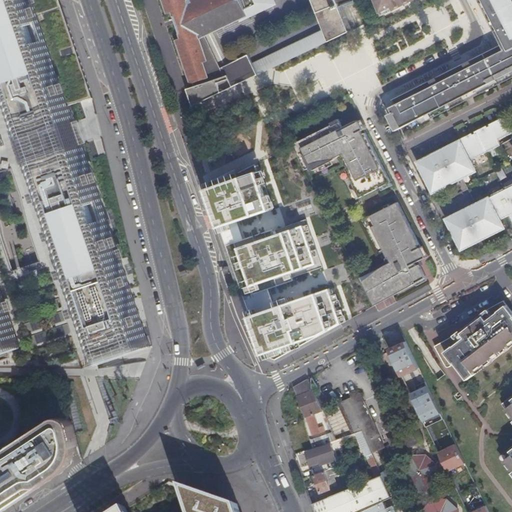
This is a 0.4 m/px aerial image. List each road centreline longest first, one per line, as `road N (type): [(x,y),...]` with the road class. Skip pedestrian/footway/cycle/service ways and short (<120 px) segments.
road 1 (primary): [(246,395),(214,340),(207,265),(115,0)]
road 2 (primary): [(86,0),(128,120),(171,295),(180,336),(177,388)]
road 3 (residential): [(457,286),(372,102),(466,48),(473,22),(462,0)]
road 4 (tertiary): [(246,395),(457,286)]
road 5 (primary): [(170,405),(135,453),(45,511)]
road 6 (primary): [(72,511),(130,476),(206,464)]
